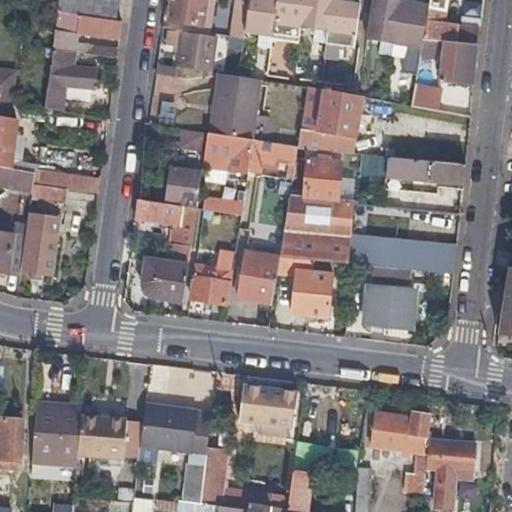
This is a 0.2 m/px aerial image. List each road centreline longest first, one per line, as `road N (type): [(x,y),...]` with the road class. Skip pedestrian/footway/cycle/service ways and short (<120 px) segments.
road 1 (residential): [(461,379),(504,0)]
road 2 (residential): [(461,379),(99,336)]
road 3 (residential): [(99,336),(146,0)]
